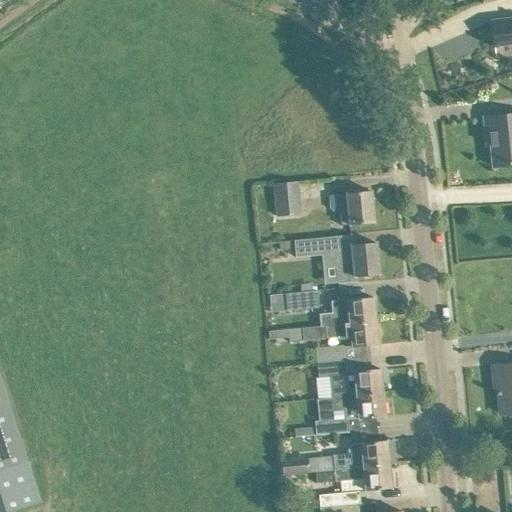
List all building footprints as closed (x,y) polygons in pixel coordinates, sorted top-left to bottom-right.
[(511,18),(511,19),(491,21),(494,48),(497,48),(496,45),(511,43),(511,18)] [(511,164),(511,114),(483,117),(485,134),(489,134),(492,166),(511,164)] [(272,184),(275,217),(301,214),(298,181),(272,184)] [(339,208),(341,225),(349,224),(349,225),(373,222),(370,191),(346,193),(338,194),(338,195),(328,196),(329,209),(339,208)] [(293,240),(295,258),(334,254),(351,252),(351,245),(352,245),(351,234),(293,240)] [(355,282),(354,276),(378,274),(375,242),(352,245),(351,245),(351,252),(334,254),(337,284),(355,282)] [(284,294),(286,310),(318,307),(316,290),(284,294)] [(318,313),(319,326),(324,325),(349,323),(375,321),(372,297),(330,301),(331,312),(318,313)] [(377,345),(375,321),(349,323),(324,325),(319,326),(287,329),(288,341),(349,335),(350,347),(377,345)] [(315,351),(316,362),(344,359),(343,348),(315,351)] [(345,372),(344,359),(316,362),(318,377),(329,376),(331,397),(356,395),(382,392),(379,368),(345,372)] [(511,363),(493,366),(495,383),(498,383),(498,392),(495,392),(496,395),(499,395),(501,413),(511,412),(511,363)] [(0,470),(26,462),(0,378),(0,470)] [(384,416),(382,392),(356,395),(331,397),(332,410),(343,409),(344,418),(344,420),(350,419),(384,416)] [(350,419),(344,420),(344,418),(314,421),(315,427),(294,429),(295,436),(351,431),(350,419)] [(363,466),(389,464),(395,463),(392,439),(352,443),(347,449),(348,452),(332,454),(332,455),(333,469),(363,466)] [(319,470),(318,457),(308,458),(307,456),(281,458),(282,473),(283,474),(315,471),(315,470),(319,470)] [(315,470),(315,471),(316,483),(363,478),(364,490),(391,488),(389,464),(363,466),(333,469),(319,470),(315,470)] [(318,494),(318,506),(362,502),(361,491),(318,494)] [(401,511),(389,511),(363,511),(362,502),(318,506),(318,511),(401,511)]
